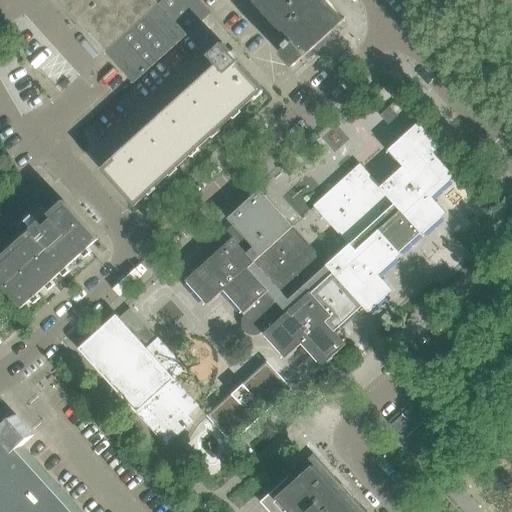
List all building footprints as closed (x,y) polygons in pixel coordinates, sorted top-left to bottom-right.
[(163,0),(57,0),(105,53),(163,0)] [(133,84),(202,21),(210,14),(197,0),(163,0),(105,53),(133,84)] [(342,20),(323,0),(253,0),(275,24),(289,40),(284,45),(286,48),(280,53),(292,67),(345,20),(343,18),(342,20)] [(136,205),(220,129),(261,91),(262,92),(263,90),(238,62),(239,61),(222,42),(208,55),(217,65),(115,157),(101,169),(135,206),(136,205)] [(389,125),(405,111),(396,101),(380,116),(389,125)] [(233,238),(186,281),(203,300),(208,305),(218,295),(224,290),(244,313),(245,313),(246,314),(244,316),(242,319),(242,323),(242,326),(243,329),(245,332),(247,334),(250,335),(254,336),(257,336),(260,335),(263,333),(264,334),(281,353),(286,358),(296,349),(302,344),(318,361),(322,366),(333,357),(346,344),(335,332),(363,306),(368,312),(370,311),(388,295),(392,291),(393,291),(383,280),(378,274),(396,258),(401,254),(399,252),(401,251),(420,233),(422,235),(441,218),(445,214),(446,213),(437,203),(432,197),(449,181),(454,176),(445,166),(433,153),(441,146),(419,122),(388,150),(403,166),(381,187),(360,164),(314,206),(349,245),(327,265),(324,261),(314,250),(272,204),(260,190),(259,190),(228,218),(228,219),(240,232),(242,235),(236,241),(233,238)] [(0,283),(22,308),(88,249),(98,239),(63,200),(47,214),(40,221),(33,213),(25,221),(32,228),(0,257),(0,283)] [(146,327),(129,309),(121,317),(137,335),(146,327)] [(199,406),(175,379),(186,369),(158,338),(156,337),(147,346),(145,347),(116,315),(78,349),(166,446),(194,421),(188,416),(199,406)] [(155,338),(146,327),(137,335),(147,346),(155,338)] [(266,363),(207,416),(231,442),(290,389),(266,363)] [(396,421),(391,426),(403,440),(425,421),(410,403),(394,418),(396,421)] [(82,511),(22,446),(34,435),(16,415),(0,429),(0,500),(10,511),(82,511)] [(226,450),(218,440),(208,449),(217,458),(226,450)] [(355,511),(313,465),(277,497),(272,491),(260,502),(269,511),(355,511)]
